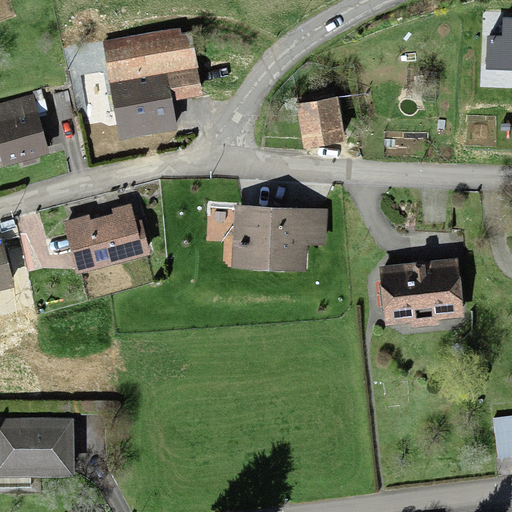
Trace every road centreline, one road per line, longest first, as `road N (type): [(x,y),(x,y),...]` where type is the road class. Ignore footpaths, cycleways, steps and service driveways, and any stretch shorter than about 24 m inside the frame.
road 1 (residential): [(203,162),(511,177)]
road 2 (residential): [(368,0),(325,22),(280,60),(203,162)]
road 3 (residential): [(0,206),(203,162)]
